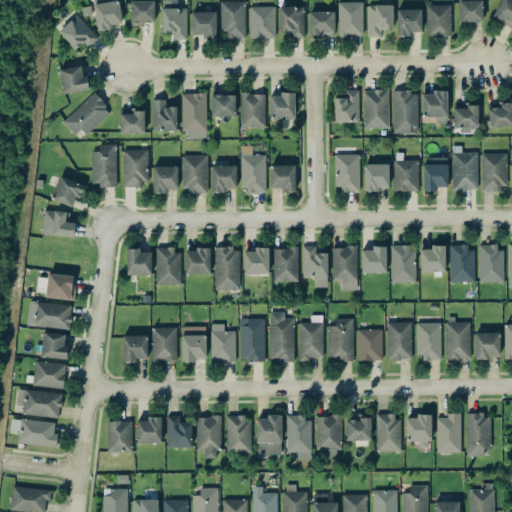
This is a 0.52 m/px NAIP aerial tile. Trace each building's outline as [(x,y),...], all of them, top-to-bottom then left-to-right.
[(93,0),(97,30),(113,28),(112,23),(122,22),(119,0),(93,0)] [(136,0),(130,0),(131,22),(155,22),(154,0),(136,0)] [(174,39),(187,38),(186,4),(178,4),(178,0),(161,0),(162,31),(173,31),(174,39)] [(220,1),(221,31),(227,31),(227,38),(246,37),(245,0),(220,1)] [(458,0),(459,21),(483,21),(482,0),(458,0)] [(511,0),(500,0),(493,17),(511,25),(511,0)] [(362,1),(338,1),(339,36),(363,36),(362,1)] [(381,36),(381,29),(393,29),(392,4),(367,4),(368,36),(381,36)] [(451,35),(451,4),(426,4),(427,35),(451,35)] [(249,6),(250,37),(275,37),(275,5),(249,6)] [(279,6),(279,30),(291,30),(291,38),(304,37),(303,5),(279,6)] [(421,8),(397,9),(397,33),(422,33),(421,8)] [(216,11),(191,11),(191,34),(204,34),(204,38),(216,38),(216,11)] [(309,11),(308,36),(333,36),(334,11),(309,11)] [(58,30),(75,49),(83,42),(88,46),(98,37),(77,14),(58,30)] [(59,69),(63,93),(89,89),(86,74),(83,75),(81,65),(59,69)] [(334,97),(334,121),(359,121),(358,89),(346,89),(346,97),(334,97)] [(389,127),(388,89),(363,89),(363,127),(389,127)] [(422,93),(422,116),(436,116),(436,122),(447,122),(447,90),(432,89),(432,93),(422,93)] [(393,133),(411,133),(410,125),(418,125),(417,90),(392,90),(393,133)] [(181,93),(183,132),(207,131),(205,92),(181,93)] [(265,93),(241,92),(240,126),(265,127),(265,93)] [(110,110),(94,93),(63,121),(79,138),(110,110)] [(235,94),(211,93),(211,115),(235,116),(235,94)] [(270,118),(295,118),(294,93),(269,93),(270,118)] [(152,130),(176,131),(177,105),(167,105),(168,99),(152,98),(152,130)] [(511,100),(488,103),(490,127),(511,124),(511,100)] [(478,103),(453,103),(453,130),(477,131),(478,103)] [(119,109),(120,133),(145,133),(144,108),(119,109)] [(91,151),(92,185),(116,185),(116,143),(99,143),(99,151),(91,151)] [(478,189),(477,151),(462,151),(462,145),(452,145),(453,190),(478,189)] [(148,149),(123,149),(123,186),(142,187),(142,181),(148,181),(148,149)] [(507,188),(506,152),(481,152),(481,189),(507,188)] [(334,154),(335,189),(360,189),(359,153),(334,154)] [(207,154),(182,155),(183,191),(208,191),(207,154)] [(265,154),(241,155),(242,191),(266,190),(265,154)] [(419,190),(418,159),(394,160),(394,190),(419,190)] [(423,190),(437,190),(437,186),(448,186),(447,159),(423,159),(423,190)] [(389,187),(389,163),(364,164),(365,191),(380,190),(380,187),(389,187)] [(236,164),(211,165),(211,191),(226,191),(226,187),(237,187),(236,164)] [(295,164),(270,164),(270,187),(281,187),(281,191),(295,190),(295,164)] [(178,166),(152,165),(152,192),(167,192),(167,189),(177,189),(178,166)] [(79,198),(84,184),(60,175),(51,198),(72,206),(75,197),(79,198)] [(75,222),(65,220),(66,211),(45,208),(41,232),(73,237),(75,222)] [(391,282),(416,281),(415,244),(391,245),(391,282)] [(445,270),(445,244),(430,245),(430,248),(420,248),(420,271),(445,270)] [(303,277),(315,277),(315,286),(327,286),(327,252),(315,252),(315,245),(302,245),(303,277)] [(386,245),(371,245),(371,249),(361,249),(361,272),(386,272),(386,245)] [(475,281),(474,245),(450,245),(450,281),(475,281)] [(479,281),(503,281),(503,245),(479,245),(479,281)] [(244,251),(244,273),(269,273),(268,246),(254,247),(254,250),(244,251)] [(332,246),(332,280),(341,280),(341,289),(356,289),(357,246),(332,246)] [(215,289),(240,288),(240,247),(215,247),(215,289)] [(298,281),(298,247),(274,247),(273,281),(298,281)] [(151,251),(141,251),(141,248),(126,248),(127,274),(152,273),(151,251)] [(180,248),(156,248),(156,284),(181,283),(180,248)] [(210,248),(185,248),(185,273),(210,273),(210,248)] [(76,275),(47,272),(45,297),(73,300),(76,275)] [(26,324),(69,329),(72,304),(29,299),(26,324)] [(294,360),(294,317),(284,317),(284,311),(270,311),(269,360),(294,360)] [(299,322),(299,361),(309,360),(309,356),(323,356),(323,314),(310,314),(310,321),(299,322)] [(470,321),(455,321),(455,316),(445,316),(446,359),(470,358),(470,321)] [(265,359),(264,317),(239,318),(240,360),(265,359)] [(352,317),(335,318),(336,325),(328,325),(328,360),(353,360),(352,317)] [(412,358),(412,321),(387,321),(387,358),(412,358)] [(236,361),(235,329),(224,329),(224,322),(211,322),(211,361),(236,361)] [(416,358),(441,358),(441,322),(416,322),(416,358)] [(177,327),(153,326),(152,360),(176,360),(177,327)] [(206,326),(181,326),(181,359),(206,358),(206,326)] [(357,360),(382,359),(382,328),(357,329),(357,360)] [(64,359),(68,334),(43,331),(40,355),(64,359)] [(500,357),(500,331),(474,332),(475,357),(500,357)] [(147,334),(122,334),(123,360),(147,359),(147,334)] [(66,364),(36,359),(32,384),(62,388),(66,364)] [(59,417),(62,392),(17,387),(15,405),(23,405),(22,413),(59,417)] [(371,439),(370,413),(357,413),(357,418),(346,419),(346,439),(371,439)] [(406,417),(405,440),(431,440),(431,413),(416,413),(416,417),(406,417)] [(460,413),(446,413),(446,416),(436,416),(437,452),(461,451),(460,413)] [(491,413),(466,413),(465,455),(483,455),(484,447),(490,448),(491,413)] [(179,414),(166,415),(167,447),(192,446),(191,421),(179,422),(179,414)] [(251,451),(251,420),(245,420),(244,414),(226,415),(227,452),(251,451)] [(281,414),(266,414),(266,418),(257,418),(257,454),(281,454),(281,414)] [(316,414),(316,449),(325,449),(325,458),(336,458),(336,449),(341,449),(341,415),(316,414)] [(401,415),(376,414),(376,450),(401,450),(401,415)] [(221,449),(221,415),(196,416),(197,450),(204,450),(204,457),(216,457),(216,449),(221,449)] [(287,451),(297,451),(297,459),(311,458),(311,415),(286,415),(287,451)] [(136,442),(162,442),(161,416),(146,416),(146,420),(136,420),(136,442)] [(57,445),(57,432),(54,431),(54,420),(19,419),(18,443),(57,445)] [(107,420),(108,451),(132,451),(132,420),(107,420)] [(469,488),(469,511),(493,511),(493,482),(481,482),(481,488),(469,488)] [(307,511),(307,490),(296,491),(295,483),(283,484),(282,511),(307,511)] [(401,492),(401,511),(427,511),(427,484),(410,485),(410,492),(401,492)] [(10,509),(36,511),(44,511),(46,499),(50,499),(51,489),(12,485),(10,509)] [(217,511),(217,486),(200,487),(200,494),(192,494),(192,511),(217,511)] [(127,511),(127,487),(103,488),(103,511),(127,511)] [(372,489),(372,511),(397,511),(396,489),(372,489)] [(276,511),(277,491),(252,492),(252,511),(276,511)] [(327,493),(312,493),(312,511),(337,511),(337,501),(327,501),(327,493)] [(343,511),(367,511),(367,493),(343,493),(343,511)] [(187,511),(187,498),(163,499),(162,511),(187,511)] [(247,511),(247,498),(222,499),(222,511),(247,511)] [(157,511),(157,499),(132,499),(132,511),(157,511)] [(459,511),(459,500),(434,501),(434,511),(459,511)]
